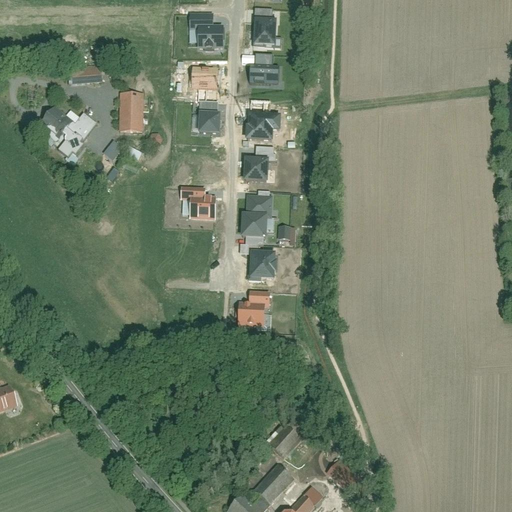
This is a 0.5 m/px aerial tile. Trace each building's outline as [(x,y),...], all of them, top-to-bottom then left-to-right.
[(256,12),(255,22),(273,24),(274,13),(256,12)] [(196,29),(213,29),(213,18),(190,17),(190,33),(196,34),(196,29)] [(250,48),(273,48),(274,23),(273,24),(255,22),(251,22),(250,48)] [(196,52),(222,52),(222,29),(213,29),(196,29),(196,34),(196,52)] [(255,56),(254,68),(273,69),(274,57),(255,56)] [(247,86),(280,86),(280,69),(273,69),(254,68),(248,68),(247,86)] [(192,91),(216,92),(217,70),(193,69),(192,91)] [(103,85),(103,71),(70,72),(70,86),(103,85)] [(119,96),(119,134),(143,134),(143,96),(119,96)] [(218,106),(200,105),(199,117),(217,117),(218,106)] [(56,108),(37,132),(56,146),(53,149),(68,161),(66,164),(75,171),(81,163),(78,161),(86,151),(82,148),(100,126),(85,114),(81,119),(71,111),(67,117),(56,108)] [(199,135),(218,135),(218,117),(217,117),(199,117),(199,135)] [(273,146),(274,134),(281,134),(282,120),(250,118),(249,129),(246,130),(245,144),(273,146)] [(150,135),(150,147),(160,147),(161,135),(150,135)] [(114,143),(104,158),(114,165),(124,150),(114,143)] [(256,150),(256,162),(269,163),(274,163),(275,151),(256,150)] [(132,152),(127,163),(137,168),(142,157),(132,152)] [(246,162),(244,184),(268,185),(269,163),(256,162),(246,162)] [(206,191),(182,190),(182,202),(191,202),(190,222),(216,223),(217,200),(206,200),(206,191)] [(238,240),(264,241),(265,220),(270,220),(271,198),(245,197),(244,216),(239,215),(238,240)] [(282,242),(291,242),(291,229),(282,229),(282,242)] [(275,253),(247,252),(246,281),(273,282),(275,253)] [(267,309),(270,295),(250,294),(249,305),(246,305),(238,305),(237,325),(265,327),(267,309)] [(0,414),(18,408),(10,386),(0,390),(0,414)] [(270,452),(283,463),(302,444),(290,430),(270,452)] [(296,483),(279,467),(253,494),(260,500),(254,507),(244,499),(231,511),(268,511),(270,509),(296,483)] [(314,511),(322,502),(312,488),(290,511),(314,511)]
